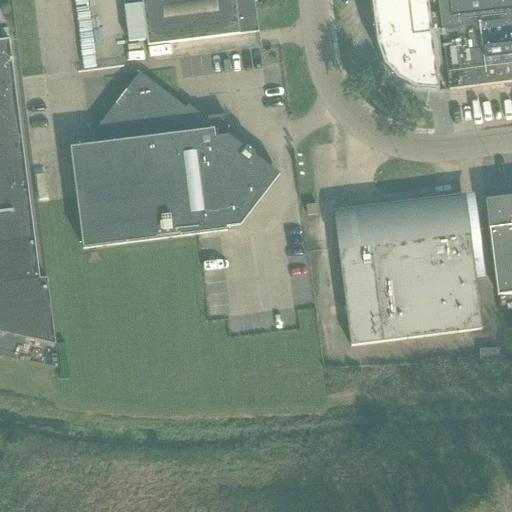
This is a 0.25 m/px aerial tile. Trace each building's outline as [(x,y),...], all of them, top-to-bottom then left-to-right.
[(141,0),(147,47),(259,33),(254,0),(141,0)] [(511,0),(370,0),(376,46),(383,66),(397,82),(416,91),(437,93),(437,92),(439,92),(426,0),(436,0),(449,92),(511,83),(511,0)] [(39,282),(9,42),(0,42),(0,336),(56,349),(47,281),(39,282)] [(94,147),(70,150),(73,170),(83,250),(207,235),(227,232),(226,225),(238,224),(244,223),(279,177),(254,158),(256,156),(246,149),(245,151),(229,138),(226,116),(199,119),(140,74),(93,135),(94,147)] [(511,198),(485,202),(488,221),(497,297),(511,295),(511,198)] [(441,207),(395,213),(397,233),(443,227),(441,207)] [(395,213),(349,219),(351,239),(397,233),(395,213)] [(443,227),(397,233),(400,253),(446,247),(443,227)] [(397,233),(351,239),(354,258),(400,253),(397,233)] [(446,247),(400,253),(402,272),(448,266),(446,247)] [(400,253),(354,258),(356,278),(402,272),(400,253)] [(448,266),(402,272),(405,291),(451,286),(448,266)] [(402,272),(356,278),(359,297),(405,291),(402,272)] [(451,286),(405,291),(407,311),(453,305),(451,286)] [(405,291),(359,297),(361,317),(407,311),(405,291)] [(453,305),(407,311),(410,330),(456,325),(453,305)] [(407,311),(361,317),(364,336),(410,330),(407,311)] [(456,325),(410,330),(412,350),(458,344),(456,325)] [(410,330),(364,336),(366,356),(412,350),(410,330)] [(458,344),(412,350),(414,366),(461,363),(458,344)] [(412,350),(366,356),(368,368),(414,366),(412,350)]
